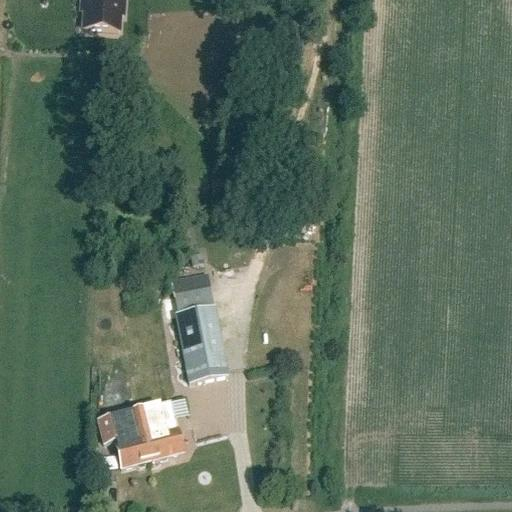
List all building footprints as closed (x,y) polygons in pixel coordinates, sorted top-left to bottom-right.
[(82,0),(82,7),(85,7),(83,33),(118,35),(120,0),(82,0)] [(314,200),(323,146),(299,143),(291,196),(314,200)] [(190,262),(192,272),(205,270),(203,260),(190,262)] [(189,387),(228,380),(214,311),(175,318),(189,387)] [(137,415),(150,466),(183,457),(176,430),(170,407),(159,410),(159,409),(137,415)] [(114,446),(117,459),(121,473),(150,466),(137,415),(97,425),(103,449),(114,446)]
